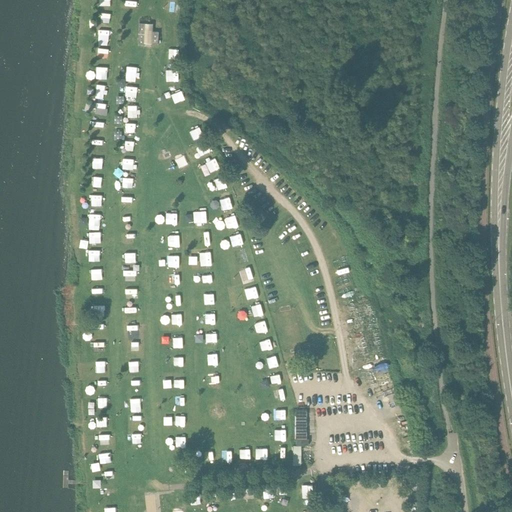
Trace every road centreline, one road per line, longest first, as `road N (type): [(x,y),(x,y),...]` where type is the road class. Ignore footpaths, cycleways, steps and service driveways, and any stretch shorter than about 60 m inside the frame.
road 1 (unclassified): [(447,0),(435,99),(431,269),(439,377),(464,511)]
road 2 (secondary): [(511,20),(499,108),(498,245)]
road 3 (secondary): [(511,397),(498,245)]
